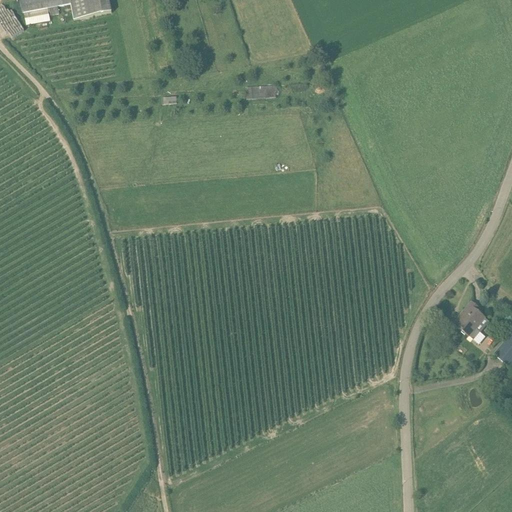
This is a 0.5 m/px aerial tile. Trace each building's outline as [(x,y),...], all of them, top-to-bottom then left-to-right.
[(20,0),(23,15),(72,5),(76,24),(113,16),(109,0),(20,0)] [(248,102),(280,100),(279,88),(247,90),(248,102)] [(472,341),(487,322),(486,321),(477,313),(480,310),(472,304),(463,315),(465,316),(456,327),(472,341)] [(509,370),(511,365),(511,334),(493,356),(509,370)] [(452,345),(447,351),(450,354),(455,348),(452,345)]
